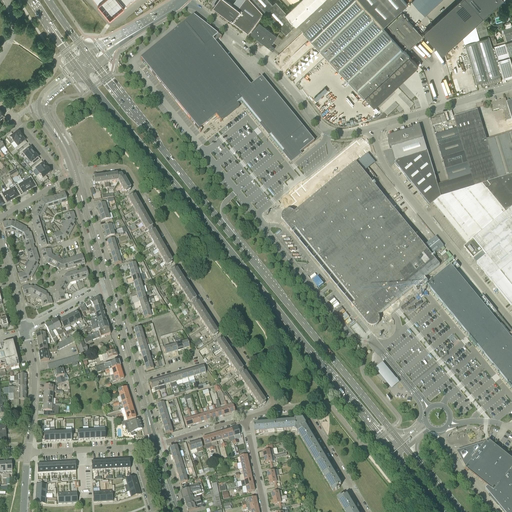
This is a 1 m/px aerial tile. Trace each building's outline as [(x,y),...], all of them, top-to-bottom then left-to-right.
[(95,0),(109,16),(114,12),(128,0),(95,0)] [(244,0),(238,8),(232,4),(226,0),(218,0),(213,7),(249,33),(263,14),(250,0),(244,0)] [(255,0),(286,33),(294,26),(285,16),(288,14),(286,12),(286,11),(276,1),(273,4),(269,0),(255,0)] [(287,0),(293,5),(286,11),(286,12),(288,14),(285,16),(294,26),(297,24),(322,0),(287,0)] [(322,0),(297,24),(304,31),(336,0),(322,0)] [(365,97),(365,96),(374,106),(418,65),(404,50),(407,46),(409,48),(423,36),(413,26),(401,13),(384,30),(373,19),(355,0),(336,0),(304,31),(308,36),(308,35),(365,97)] [(360,0),(384,25),(408,3),(404,0),(360,0)] [(412,0),(425,15),(440,0),(412,0)] [(458,0),(424,32),(443,54),(501,0),(458,0)] [(218,36),(193,16),(193,17),(176,31),(176,30),(174,32),(175,32),(159,45),(159,44),(157,45),(158,46),(141,60),(141,59),(140,60),(191,122),(218,100),(244,79),(215,44),(213,40),(218,36)] [(502,81),(501,79),(500,76),(501,75),(484,19),(476,27),(479,39),(465,43),(476,83),(480,82),(482,87),(502,81)] [(494,36),(490,37),(491,40),(492,40),(494,46),(511,40),(511,26),(511,23),(509,22),(505,24),(504,25),(505,28),(503,29),(506,40),(496,43),(495,39),(494,36)] [(260,23),(251,34),(273,51),(275,49),(271,45),(277,36),(260,23)] [(504,78),(511,75),(511,63),(511,62),(510,55),(511,54),(511,40),(494,46),(504,78)] [(244,79),(218,100),(228,112),(235,106),(241,101),(243,103),(288,159),(291,161),(314,142),(319,138),(289,101),(284,106),(261,78),(250,87),(244,79)] [(191,122),(198,130),(215,116),(218,120),(228,112),(218,100),(191,122)] [(493,111),(494,111),(499,109),(499,111),(501,110),(503,111),(506,121),(511,120),(506,103),(505,100),(491,104),(493,111)] [(457,129),(460,141),(464,152),(467,164),(471,176),(475,187),(484,184),(498,180),(487,141),(478,111),(454,118),(457,129)] [(434,118),(435,119),(431,120),(433,127),(447,123),(444,115),(434,118)] [(402,133),(387,137),(389,142),(388,142),(390,149),(396,147),(397,152),(396,153),(397,156),(398,156),(400,161),(427,152),(423,139),(419,126),(413,128),(413,129),(406,132),(402,133)] [(457,129),(435,136),(439,148),(460,141),(457,129)] [(21,137),(22,137),(18,132),(13,136),(11,133),(6,137),(7,138),(6,139),(11,145),(13,143),(14,143),(21,137)] [(498,180),(511,175),(511,133),(487,141),(498,180)] [(25,142),(21,137),(14,143),(17,147),(15,149),(17,152),(22,148),(20,145),(24,142),(25,142)] [(285,213),(284,214),(284,215),(284,216),(285,216),(284,218),(284,220),(285,221),(284,222),(291,230),(290,231),(291,232),(292,232),(352,305),(352,306),(353,308),(354,307),(368,325),(369,324),(371,325),(372,325),(374,325),(374,326),(375,326),(376,326),(377,326),(378,325),(378,324),(378,323),(378,322),(377,322),(378,320),(378,319),(377,317),(389,307),(391,305),(395,302),(417,285),(420,282),(422,280),(440,266),(432,256),(444,247),(440,242),(428,252),(358,166),(359,164),(357,163),(367,154),(357,141),(326,166),(325,167),(324,167),(302,185),(298,188),(294,192),(291,194),(291,195),(296,201),(288,208),(293,214),(293,215),(291,214),(290,213),(288,213),(287,213),(287,212),(286,212),(286,213),(285,213)] [(464,152),(460,141),(439,148),(442,159),(464,152)] [(23,154),(27,159),(34,153),(30,148),(30,149),(26,152),(24,149),(19,153),(21,156),(23,154)] [(438,185),(434,174),(427,152),(400,161),(397,162),(395,164),(430,207),(437,201),(441,197),(438,185)] [(464,152),(442,159),(445,171),(467,164),(464,152)] [(24,161),(23,162),(27,166),(28,165),(30,168),(35,164),(33,162),(37,158),(38,158),(34,153),(27,159),(24,161)] [(46,169),(42,164),(43,164),(39,168),(37,165),(32,169),(34,172),(36,170),(39,175),(46,169)] [(471,176),(467,164),(445,171),(449,182),(471,176)] [(39,175),(36,177),(40,182),(41,181),(43,183),(48,179),(46,177),(51,173),(47,168),(46,169),(47,169),(46,169),(39,175)] [(117,175),(106,176),(107,188),(109,188),(109,183),(118,182),(121,175),(118,176),(117,175)] [(122,193),(123,195),(130,191),(129,189),(130,189),(124,178),(123,179),(122,177),(121,175),(118,182),(124,192),(122,193)] [(495,199),(506,214),(511,209),(511,175),(498,180),(484,184),(493,196),(494,196),(496,198),(495,199)] [(94,179),(92,180),(93,187),(95,187),(98,187),(98,185),(104,184),(105,189),(107,188),(106,176),(94,178),(94,179)] [(449,182),(447,182),(438,185),(441,197),(475,187),(471,176),(449,182)] [(24,184),(29,191),(34,188),(31,184),(34,182),(31,177),(28,178),(29,181),(24,184)] [(18,184),(15,186),(18,191),(21,190),(23,194),(23,195),(29,191),(24,184),(19,187),(18,184)] [(441,197),(437,201),(469,240),(466,242),(468,244),(468,245),(506,214),(495,199),(496,198),(494,196),(493,196),(484,184),(475,187),(441,197)] [(8,193),(13,201),(18,198),(18,197),(15,193),(18,191),(15,186),(12,188),(13,190),(8,193)] [(60,195),(57,196),(60,204),(67,202),(65,192),(63,193),(61,194),(59,194),(60,195)] [(13,201),(8,193),(3,196),(1,194),(0,194),(0,197),(2,201),(4,199),(7,204),(13,201)] [(55,195),(49,197),(52,206),(56,205),(60,204),(57,196),(55,197),(55,195)] [(132,195),(126,199),(127,201),(128,200),(134,210),(141,207),(135,196),(134,197),(132,195)] [(44,201),(42,202),(47,208),(50,207),(49,207),(52,206),(49,197),(43,199),(44,201)] [(101,205),(96,206),(98,212),(106,209),(105,204),(107,203),(106,200),(99,201),(101,205)] [(38,203),(35,209),(44,214),(47,208),(42,202),(40,203),(38,203)] [(134,221),(135,223),(146,217),(141,207),(134,210),(132,212),(133,213),(134,213),(138,219),(134,221)] [(35,209),(32,215),(33,216),(33,218),(41,219),(44,214),(35,209)] [(486,256),(477,264),(490,280),(511,261),(511,209),(506,214),(468,245),(468,244),(464,248),(473,260),(483,252),(486,256)] [(68,214),(65,215),(66,218),(65,218),(66,222),(74,222),(74,220),(75,219),(73,212),(70,214),(68,214)] [(108,214),(99,217),(101,222),(105,221),(106,224),(113,222),(112,219),(109,220),(108,214)] [(135,223),(127,228),(131,233),(137,229),(135,226),(141,223),(146,231),(144,232),(145,234),(152,230),(151,228),(152,227),(151,225),(146,217),(135,223)] [(33,220),(31,221),(33,228),(43,225),(41,219),(33,218),(33,220)] [(9,221),(2,223),(5,233),(11,231),(12,223),(12,222),(9,222),(9,221)] [(62,221),(60,225),(63,227),(72,231),(75,225),(73,224),(74,222),(66,222),(62,221)] [(12,223),(11,231),(16,234),(21,225),(15,222),(14,223),(12,222),(12,223)] [(106,224),(107,227),(103,228),(104,233),(113,231),(111,226),(113,225),(113,222),(106,224)] [(21,225),(16,234),(22,236),(29,231),(26,229),(27,228),(21,225)] [(43,225),(33,228),(35,233),(36,232),(37,234),(45,232),(43,225)] [(63,227),(60,232),(65,238),(67,237),(68,238),(72,231),(63,227)] [(146,235),(147,235),(153,245),(160,241),(159,238),(154,231),(153,232),(152,230),(145,234),(146,235)] [(29,231),(22,236),(23,241),(33,239),(31,233),(29,233),(29,231)] [(113,231),(104,233),(106,239),(110,237),(111,240),(116,239),(119,238),(118,235),(114,236),(113,231)] [(38,242),(47,239),(45,232),(37,234),(37,237),(36,238),(38,242)] [(55,236),(56,239),(57,243),(64,241),(63,239),(65,238),(60,232),(54,234),(55,236)] [(47,239),(38,242),(39,246),(40,246),(41,248),(49,246),(48,242),(50,242),(49,238),(47,239)] [(23,241),(26,249),(34,247),(33,245),(34,244),(33,239),(23,241)] [(111,240),(107,242),(109,248),(118,245),(116,239),(111,240)] [(156,250),(153,253),(154,256),(158,253),(159,255),(166,251),(160,241),(153,245),(156,250)] [(118,245),(109,248),(111,254),(120,251),(119,245),(118,245)] [(26,249),(28,257),(37,254),(36,249),(34,249),(34,247),(26,249)] [(52,255),(50,249),(41,252),(43,259),(44,258),(45,261),(52,255)] [(120,251),(111,254),(112,260),(119,257),(122,257),(120,251)] [(166,251),(159,255),(164,263),(160,265),(161,268),(164,266),(165,268),(172,264),(171,262),(172,262),(166,251)] [(28,257),(29,262),(38,263),(38,260),(39,260),(37,254),(28,257)] [(439,254),(434,258),(440,265),(449,258),(446,254),(442,258),(439,254)] [(52,255),(45,261),(47,262),(47,263),(53,267),(57,259),(54,258),(55,257),(52,255)] [(85,264),(82,255),(75,257),(78,265),(80,265),(80,266),(85,264)] [(75,257),(69,259),(71,268),(76,267),(76,266),(78,265),(75,257)] [(121,263),(119,257),(112,260),(114,266),(121,263)] [(53,267),(59,270),(60,268),(62,268),(63,261),(57,258),(57,259),(53,267)] [(63,261),(62,268),(64,269),(65,270),(71,268),(69,259),(63,261)] [(511,261),(490,280),(511,307),(511,261)] [(29,262),(26,267),(35,272),(38,266),(37,265),(38,263),(29,262)] [(428,286),(427,286),(511,388),(511,340),(507,334),(511,331),(495,310),(490,304),(484,297),(479,300),(477,297),(455,271),(460,267),(456,262),(451,266),(428,286)] [(135,263),(128,266),(130,272),(137,269),(135,263)] [(31,277),(32,278),(35,272),(26,267),(24,273),(29,280),(31,277)] [(82,280),(89,277),(86,268),(82,270),(82,271),(80,271),(82,280)] [(174,268),(174,269),(171,270),(168,272),(168,273),(169,274),(170,274),(177,284),(183,279),(181,277),(177,269),(175,270),(174,268)] [(137,270),(137,269),(130,272),(132,278),(139,275),(139,276),(142,275),(140,269),(137,270)] [(77,271),(72,273),(74,282),(76,282),(80,280),(82,280),(80,271),(78,272),(77,271)] [(24,273),(18,275),(21,284),(27,282),(27,281),(29,280),(24,273)] [(74,282),(72,273),(66,274),(66,276),(64,276),(70,283),(72,286),(76,284),(76,282),(74,282)] [(132,278),(134,283),(140,281),(144,280),(142,275),(139,276),(139,275),(132,278)] [(67,289),(70,283),(64,276),(63,279),(61,278),(58,284),(67,289)] [(185,282),(183,279),(177,284),(183,294),(190,289),(188,287),(185,282)] [(135,289),(142,287),(140,281),(134,283),(135,289)] [(58,284),(55,290),(56,291),(55,293),(64,294),(67,289),(58,284)] [(22,288),(24,297),(30,295),(31,286),(29,287),(28,286),(22,288)] [(31,286),(30,295),(36,298),(41,290),(34,286),(34,287),(31,286)] [(137,295),(144,293),(142,287),(135,289),(137,295)] [(189,306),(196,302),(195,300),(196,299),(191,292),(190,289),(183,294),(189,303),(188,304),(189,306)] [(46,294),(47,293),(41,290),(36,298),(41,301),(48,295),(46,294)] [(64,294),(55,293),(55,296),(54,296),(56,303),(69,299),(67,295),(64,294)] [(139,301),(146,299),(144,293),(137,295),(139,301)] [(41,301),(43,307),(53,304),(50,297),(49,298),(48,295),(41,301)] [(146,299),(139,301),(141,307),(148,305),(152,304),(151,300),(153,300),(153,297),(146,299)] [(98,298),(85,305),(87,307),(92,305),(92,307),(94,307),(94,309),(102,306),(99,299),(99,298),(98,298)] [(197,303),(196,302),(189,306),(190,308),(192,307),(198,317),(205,313),(203,310),(198,303),(197,303)] [(90,313),(89,313),(90,316),(103,312),(102,306),(94,309),(90,310),(89,310),(90,313)] [(151,317),(154,316),(153,310),(150,311),(143,313),(144,319),(152,317),(151,317)] [(77,311),(71,314),(76,324),(82,321),(77,311)] [(105,317),(103,312),(90,316),(91,318),(92,318),(93,321),(105,317)] [(205,313),(198,317),(205,328),(212,323),(205,313)] [(71,314),(65,317),(70,327),(76,324),(71,314)] [(0,324),(1,324),(2,328),(8,327),(6,317),(0,318),(0,324)] [(65,317),(59,320),(64,330),(70,327),(65,317)] [(90,322),(91,325),(92,327),(107,323),(105,317),(93,321),(90,322)] [(62,330),(56,320),(51,323),(55,331),(58,336),(58,337),(64,334),(62,330)] [(51,323),(45,326),(45,327),(47,330),(52,340),(55,346),(58,344),(55,338),(56,338),(53,332),(55,331),(51,323)] [(92,327),(91,327),(92,331),(95,330),(99,328),(100,331),(108,328),(107,323),(92,327)] [(212,323),(205,328),(211,337),(210,338),(211,339),(218,335),(216,333),(218,333),(212,323)] [(92,341),(110,335),(108,328),(100,331),(86,336),(87,339),(90,338),(92,341)] [(143,334),(141,328),(134,330),(136,336),(143,334)] [(144,340),(143,334),(136,336),(137,342),(144,340)] [(443,343),(447,347),(454,341),(450,337),(443,343)] [(180,339),(174,341),(175,345),(178,352),(184,350),(181,343),(180,339)] [(220,339),(217,341),(214,343),(215,345),(217,344),(223,354),(229,350),(228,347),(222,340),(221,341),(220,339)] [(146,346),(144,340),(137,342),(139,348),(146,346)] [(184,350),(190,348),(187,341),(181,343),(184,350)] [(79,351),(87,348),(86,346),(84,346),(83,342),(77,344),(79,351)] [(6,370),(19,367),(13,343),(0,345),(0,347),(1,353),(0,353),(0,367),(5,366),(6,370)] [(146,346),(139,348),(141,354),(148,352),(151,351),(149,345),(146,346)] [(175,345),(169,346),(172,354),(178,352),(175,345)] [(169,346),(163,348),(166,355),(172,354),(169,346)] [(39,353),(40,362),(49,361),(48,358),(51,358),(50,354),(56,353),(56,350),(53,350),(39,353)] [(230,364),(236,359),(234,357),(231,352),(229,350),(223,354),(230,364)] [(115,351),(102,356),(103,362),(117,357),(117,355),(115,351)] [(150,358),(148,352),(141,354),(143,360),(150,358)] [(150,358),(143,360),(145,366),(152,364),(151,361),(154,360),(153,357),(150,358)] [(236,376),(243,372),(242,370),(243,369),(238,362),(236,359),(230,364),(237,373),(235,374),(236,376)] [(102,366),(99,367),(101,372),(106,371),(120,367),(119,363),(118,361),(102,366)] [(398,382),(381,362),(374,369),(391,389),(398,382)] [(146,372),(154,369),(152,364),(145,366),(146,372)] [(206,374),(204,366),(198,368),(200,375),(206,374)] [(107,374),(110,373),(111,376),(122,373),(120,367),(106,371),(107,374)] [(192,370),(194,377),(200,375),(198,368),(192,370)] [(64,370),(54,373),(58,385),(67,383),(68,382),(68,381),(69,381),(67,377),(66,373),(69,372),(69,370),(65,371),(64,370)] [(192,370),(186,372),(188,379),(189,382),(194,380),(193,377),(194,377),(192,370)] [(180,374),(182,381),(188,379),(186,372),(180,374)] [(244,373),(243,372),(236,376),(237,378),(239,377),(242,381),(246,387),(252,382),(250,380),(245,373),(244,373)] [(112,382),(124,379),(122,373),(111,376),(112,381),(112,382)] [(176,382),(174,375),(168,377),(170,384),(171,388),(177,386),(176,383),(176,382)] [(164,386),(170,384),(168,377),(162,379),(164,386)] [(162,379),(156,381),(159,391),(159,392),(165,390),(164,386),(162,379)] [(156,381),(150,383),(152,390),(154,389),(155,392),(159,391),(156,381)] [(252,382),(246,387),(252,396),(259,392),(257,390),(253,385),(252,382)] [(128,394),(127,388),(118,391),(120,397),(128,394)] [(259,392),(252,396),(259,406),(258,407),(259,409),(265,404),(264,403),(265,402),(260,394),(259,392)] [(120,397),(122,403),(130,400),(128,394),(120,397)] [(122,403),(123,409),(132,406),(130,400),(122,403)] [(221,410),(220,407),(218,401),(216,402),(217,405),(215,405),(217,411),(215,412),(217,418),(219,418),(223,417),(221,410)] [(170,408),(168,402),(164,403),(156,405),(158,411),(170,408)] [(235,413),(233,406),(232,404),(228,405),(227,402),(224,403),(224,405),(225,407),(226,406),(227,408),(229,415),(235,413)] [(43,405),(43,411),(48,411),(47,417),(55,417),(55,407),(55,406),(52,405),(43,405)] [(224,405),(220,407),(221,410),(223,417),(225,416),(229,415),(227,408),(226,406),(225,407),(224,405)] [(123,409),(121,410),(122,414),(123,416),(125,415),(134,412),(132,406),(123,409)] [(165,409),(158,411),(160,417),(167,415),(165,409)] [(211,420),(213,419),(217,418),(215,412),(214,410),(213,410),(210,411),(208,412),(211,420)] [(126,421),(136,419),(134,412),(125,415),(123,416),(122,414),(119,415),(120,418),(123,417),(124,422),(126,421)] [(196,415),(195,416),(194,412),(191,413),(192,417),(190,417),(191,419),(193,426),(196,425),(199,424),(197,417),(196,415)] [(205,422),(207,421),(211,420),(208,412),(207,412),(204,413),(202,413),(203,415),(205,422)] [(169,421),(167,415),(160,417),(162,423),(169,421)] [(199,424),(201,423),(205,422),(203,415),(197,417),(199,424)] [(187,427),(190,426),(193,426),(191,419),(190,417),(189,417),(189,416),(184,417),(187,427)] [(139,421),(137,421),(136,419),(126,421),(127,424),(128,429),(126,430),(127,434),(130,433),(131,435),(131,436),(132,437),(133,436),(136,436),(135,432),(142,430),(139,421)] [(306,425),(303,420),(295,421),(296,429),(296,430),(295,430),(295,431),(296,430),(296,431),(305,425),(306,425)] [(171,427),(169,421),(162,423),(164,429),(171,427)] [(295,421),(283,422),(275,423),(275,431),(283,430),(283,431),(292,430),(292,429),(296,429),(295,421)] [(275,423),(266,424),(254,425),(255,434),(256,434),(255,434),(255,432),(259,432),(259,433),(268,432),(268,431),(275,431),(275,423)] [(305,425),(296,431),(297,433),(298,433),(306,446),(314,440),(305,425)] [(166,435),(173,433),(171,427),(164,429),(166,435)] [(232,430),(226,431),(228,438),(228,439),(229,442),(232,442),(235,441),(234,437),(232,430)] [(226,431),(220,433),(222,440),(228,439),(228,438),(226,431)] [(216,442),(220,441),(222,440),(220,433),(214,435),(216,442)] [(208,437),(203,438),(205,446),(211,444),(208,437)] [(314,440),(306,446),(315,461),(323,456),(314,440)] [(200,441),(194,443),(196,450),(197,453),(197,454),(204,452),(202,448),(200,441)] [(194,443),(188,445),(190,452),(191,452),(191,455),(197,453),(196,450),(194,443)] [(470,450),(460,455),(467,467),(467,468),(490,486),(485,490),(503,511),(511,511),(511,463),(489,445),(488,444),(488,445),(487,443),(486,443),(473,449),(473,448),(470,450)] [(178,452),(177,446),(170,448),(171,454),(178,452)] [(273,450),(263,452),(264,458),(274,456),(273,450)] [(180,458),(178,452),(171,454),(173,460),(180,458)] [(270,463),(272,462),(275,462),(274,456),(264,458),(266,464),(270,463)] [(323,456),(315,461),(324,476),(332,471),(323,456)] [(182,464),(180,458),(173,460),(175,466),(182,464)] [(184,470),(182,464),(175,466),(177,472),(184,470)] [(274,471),(272,471),(267,472),(269,478),(275,477),(280,476),(279,470),(274,471)] [(324,476),(333,492),(338,490),(337,488),(339,487),(341,486),(332,471),(324,476)] [(186,476),(179,478),(180,484),(187,482),(186,476)] [(125,480),(123,481),(124,486),(127,485),(127,486),(137,483),(135,477),(125,480)] [(241,482),(242,488),(246,487),(253,486),(252,480),(244,481),(241,482)] [(137,483),(127,486),(129,492),(139,489),(137,483)] [(183,491),(181,491),(181,492),(184,499),(184,500),(192,497),(204,494),(201,483),(186,487),(187,490),(183,491)] [(139,489),(129,492),(131,498),(141,495),(139,489)] [(219,496),(218,489),(213,491),(210,492),(212,498),(219,496)] [(342,496),(337,499),(345,511),(353,511),(356,511),(347,495),(345,497),(344,497),(342,498),(342,496)] [(221,506),(219,496),(212,498),(215,508),(221,506)] [(279,504),(281,504),(280,501),(288,500),(287,496),(280,498),(273,499),(274,505),(279,504)] [(192,497),(184,500),(186,507),(200,502),(199,499),(193,501),(192,497)] [(188,511),(200,508),(199,506),(201,505),(200,502),(186,507),(187,511),(188,511)]
